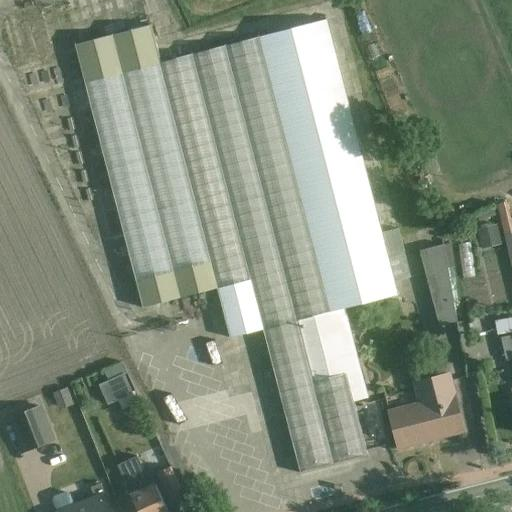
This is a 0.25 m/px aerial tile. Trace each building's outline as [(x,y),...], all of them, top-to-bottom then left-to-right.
[(268,333),(304,474),(370,457),(365,437),(357,404),(373,400),(350,311),(403,298),(332,22),(166,65),(156,28),(79,48),(146,308),(219,290),(233,342),(268,333)] [(460,249),(436,255),(456,331),(480,324),(460,249)] [(121,372),(136,401),(152,393),(137,365),(121,372)] [(404,454),(470,436),(453,372),(387,390),(404,454)] [(73,411),(89,407),(85,390),(69,393),(73,411)] [(26,418),(40,461),(72,450),(58,407),(26,418)] [(143,511),(174,511),(162,485),(136,497),(143,511)] [(57,511),(112,511),(105,493),(57,511)]
